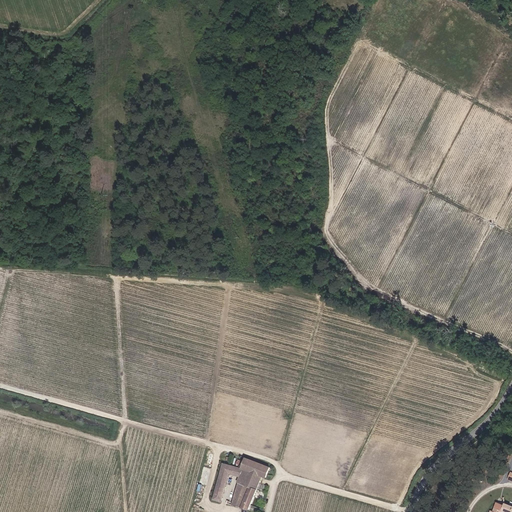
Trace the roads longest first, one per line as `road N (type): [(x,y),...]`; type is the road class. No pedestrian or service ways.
road 1 (track): [(277,473),(273,459),(0,385)]
road 2 (unclassified): [(414,511),(433,474),(511,392)]
